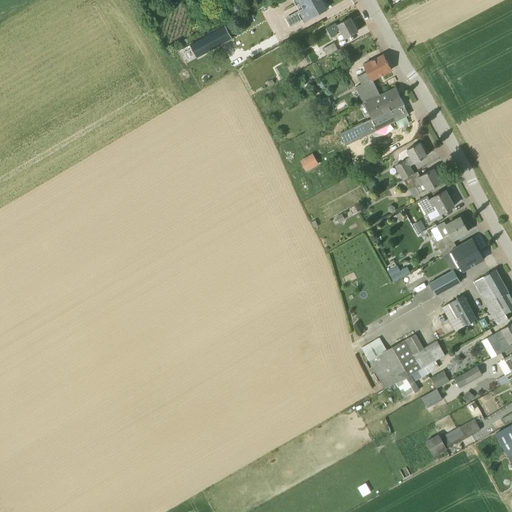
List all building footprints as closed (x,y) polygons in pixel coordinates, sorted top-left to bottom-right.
[(298,0),(304,11),(300,13),(305,21),(326,9),(321,0),(298,0)] [(240,5),(237,4),(234,6),(233,9),(234,12),(238,13),(241,12),(242,8),(240,5)] [(335,23),(326,28),(331,38),(337,35),(336,32),(341,30),(345,38),(358,31),(351,17),(338,24),(338,25),(337,25),(335,23)] [(222,45),(214,32),(190,45),(197,58),(222,45)] [(334,42),(323,48),(327,56),(338,50),(334,42)] [(359,93),(365,103),(381,95),(373,80),(391,70),(383,55),(364,65),(368,72),(358,77),(365,90),(359,93)] [(381,95),(365,103),(372,118),(363,123),(341,133),(346,144),(345,145),(409,115),(396,88),(381,95)] [(329,96),(312,102),(315,111),(332,104),(329,96)] [(403,180),(414,174),(409,166),(414,163),(427,156),(419,143),(407,150),(411,157),(396,166),(403,180)] [(312,155),(301,161),(306,171),(317,165),(312,155)] [(416,172),(414,174),(403,180),(409,191),(417,186),(421,193),(428,190),(441,182),(434,169),(419,177),(416,172)] [(369,192),(376,187),(373,181),(365,185),(369,192)] [(432,198),(429,200),(427,196),(419,201),(426,215),(435,210),(433,207),(436,205),(441,214),(454,206),(446,190),(432,198)] [(396,223),(403,220),(400,213),(393,217),(396,223)] [(342,214),(336,217),(339,223),(346,220),(342,214)] [(436,242),(443,255),(455,249),(451,241),(468,232),(460,217),(446,225),(444,222),(437,226),(443,238),(436,242)] [(425,231),(420,222),(413,226),(418,234),(425,231)] [(472,239),(455,249),(466,269),(484,260),(472,239)] [(398,266),(388,271),(394,283),(411,274),(407,267),(400,271),(398,266)] [(459,268),(444,275),(450,287),(465,279),(459,268)] [(511,310),(511,297),(504,283),(496,269),(473,282),(498,325),(509,319),(506,314),(511,310)] [(456,331),(476,320),(463,295),(443,307),(456,331)] [(511,347),(511,346),(510,343),(511,341),(511,323),(502,329),(487,338),(491,345),(497,355),(511,347)] [(375,341),(363,348),(370,361),(385,389),(396,383),(411,375),(418,371),(436,361),(445,356),(437,341),(413,355),(405,340),(386,351),(381,342),(377,344),(375,341)] [(503,385),(509,381),(511,379),(511,354),(504,359),(511,371),(499,379),(503,385)] [(436,361),(418,371),(411,375),(396,383),(405,398),(419,389),(414,381),(421,377),(439,367),(436,361)] [(483,375),(477,366),(454,379),(459,388),(483,375)] [(446,382),(440,372),(430,377),(436,388),(446,382)] [(427,408),(443,400),(437,389),(421,397),(427,408)] [(468,391),(462,398),(469,404),(475,397),(468,391)] [(511,421),(511,413),(494,424),(498,431),(506,427),(505,425),(511,421)] [(469,437),(478,432),(481,430),(475,419),(441,438),(439,434),(426,442),(434,457),(469,437)] [(511,424),(495,434),(507,456),(511,453),(511,424)] [(357,487),(362,496),(370,492),(365,482),(357,487)]
